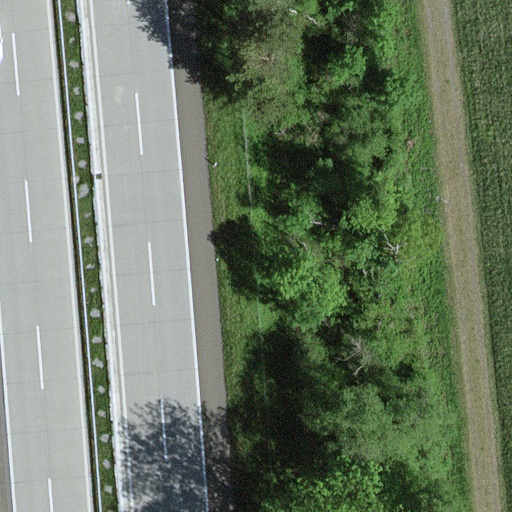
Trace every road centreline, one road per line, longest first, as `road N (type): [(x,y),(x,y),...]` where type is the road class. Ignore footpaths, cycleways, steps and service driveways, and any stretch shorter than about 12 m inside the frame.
road 1 (track): [(476,511),(424,0)]
road 2 (motorway): [(171,511),(124,0)]
road 3 (motorway): [(4,0),(50,511)]
